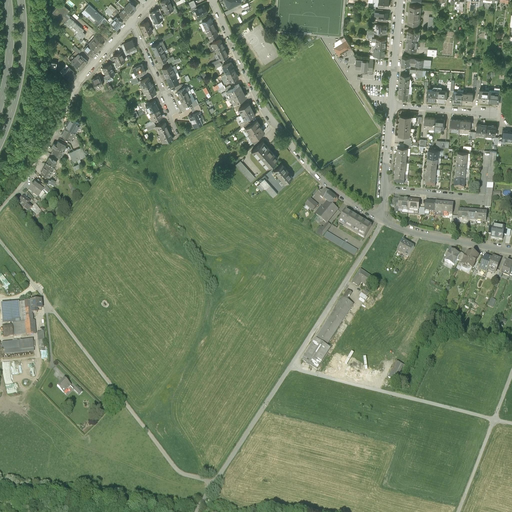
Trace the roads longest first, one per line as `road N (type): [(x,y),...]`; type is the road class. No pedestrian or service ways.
road 1 (residential): [(377,218),(319,178),(270,119),(211,0)]
road 2 (track): [(48,305),(174,468),(214,482)]
road 3 (residential): [(131,21),(78,82),(42,154),(0,208)]
road 4 (track): [(289,367),(511,424)]
road 5 (track): [(457,511),(511,373)]
road 6 (primary): [(0,141),(21,63),(20,0)]
road 7 (residential): [(511,251),(421,235),(377,218)]
road 8 (track): [(214,482),(289,367)]
